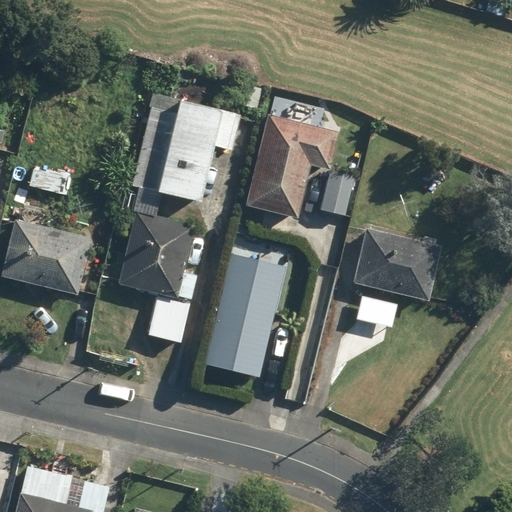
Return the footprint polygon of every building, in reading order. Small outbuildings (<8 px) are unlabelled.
[(136,184),(206,199),(217,148),(238,152),(249,100),(180,86),(174,116),(151,111),(136,184)] [(250,207),(296,219),(310,164),(329,169),(338,132),(272,116),(250,207)] [(344,215),(353,177),(328,171),(320,210),(344,215)] [(106,326),(178,341),(203,223),(161,214),(156,236),(127,230),(106,326)] [(1,275),(78,297),(94,240),(17,219),(1,275)] [(444,242),(367,220),(350,280),(427,302),(444,242)] [(205,364),(259,378),(291,254),(237,240),(205,364)] [(26,494),(22,511),(93,511),(94,510),(26,494)]
